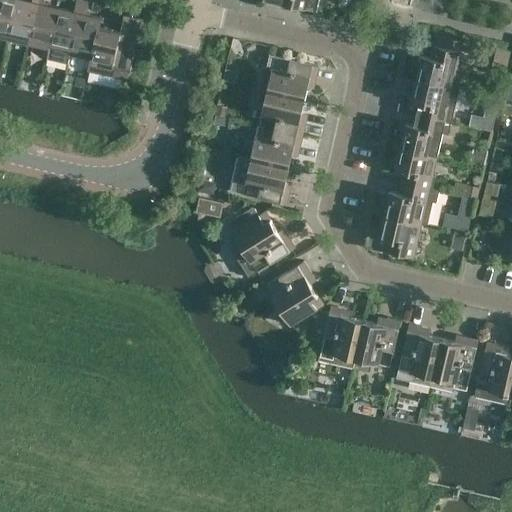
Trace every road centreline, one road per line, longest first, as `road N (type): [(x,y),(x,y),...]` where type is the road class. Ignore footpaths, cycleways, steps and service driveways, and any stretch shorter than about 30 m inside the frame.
road 1 (residential): [(194,13),(358,51),(334,175),(339,224),(369,273),(423,292),(511,304)]
road 2 (unclassified): [(0,150),(139,182),(159,143),(194,13)]
